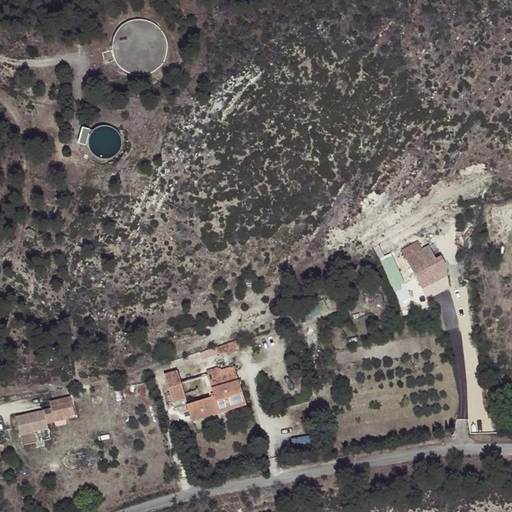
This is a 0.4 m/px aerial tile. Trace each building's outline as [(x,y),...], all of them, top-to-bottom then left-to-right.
[(139,22),(135,22),(134,22),(132,23),(130,23),(128,24),(126,25),(125,26),(123,27),(122,28),(120,30),(119,31),(118,33),(117,34),(116,36),(115,38),(114,39),(114,41),(113,43),(113,45),(113,47),(113,49),(113,51),(113,52),(113,54),(114,56),(114,58),(115,60),(116,61),(117,63),(118,65),(119,66),(120,68),(122,69),(123,70),(125,71),(126,72),(128,73),(130,74),(131,75),(133,75),(135,76),(137,76),(139,76),(141,76),(143,76),(145,76),(146,75),(148,75),(150,74),(152,73),(153,72),(155,72),(157,70),(158,69),(159,68),(161,66),(162,65),(163,63),(164,62),(165,60),(165,58),(166,57),(167,55),(167,53),(167,51),(167,49),(167,47),(167,45),(167,43),(166,41),(166,40),(165,38),(164,36),(163,35),(162,33),(161,31),(160,30),(158,29),(157,27),(155,26),(154,25),(152,24),(150,24),(149,23),(147,22),(145,22),(143,22),(141,22),(139,22)] [(117,131),(113,128),(108,126),(102,127),(97,128),(94,131),(93,132),(90,137),(89,142),(89,147),(92,152),(96,156),(101,159),(106,159),(111,158),(116,156),(120,151),(122,146),(122,141),(121,136),(117,131)] [(94,131),(83,128),(78,145),(89,147),(89,142),(90,137),(93,132),(94,131)] [(452,229),(445,231),(448,238),(455,235),(452,229)] [(435,261),(428,247),(405,260),(422,290),(447,277),(445,267),(440,258),(435,261)] [(394,289),(405,284),(393,253),(382,258),(394,289)] [(237,341),(216,350),(219,358),(241,349),(237,341)] [(185,399),(191,420),(246,404),(235,366),(180,382),(177,372),(164,375),(170,396),(172,403),(185,399)] [(58,405),(51,407),(54,419),(54,420),(61,418),(82,413),(77,393),(56,398),(58,405)] [(22,413),(25,422),(54,419),(51,407),(50,405),(22,413)] [(54,419),(25,422),(27,431),(42,427),(55,423),(54,420),(54,419)] [(42,427),(27,431),(29,438),(44,434),(42,427)]
